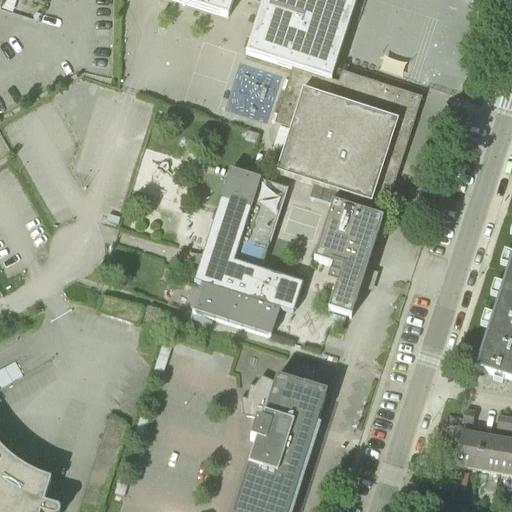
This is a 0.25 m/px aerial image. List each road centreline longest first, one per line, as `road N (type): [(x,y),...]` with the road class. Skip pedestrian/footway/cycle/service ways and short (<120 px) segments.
road 1 (residential): [(421,390),(511,107)]
road 2 (residential): [(382,511),(421,390)]
